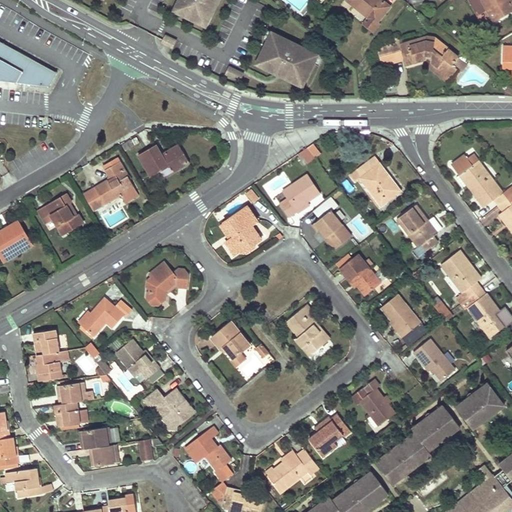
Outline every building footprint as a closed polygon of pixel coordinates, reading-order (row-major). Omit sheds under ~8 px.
[(179,0),(177,5),(182,7),(179,13),(204,25),(208,15),(211,17),(219,0),(179,0)] [(378,21),(384,14),(390,7),(381,0),(347,0),(370,18),(365,24),(373,31),(380,23),(378,21)] [(511,0),(470,0),(486,24),(490,22),(494,19),(495,20),(511,9),(511,0)] [(208,15),(204,25),(208,27),(213,17),(211,17),(208,15)] [(319,55),(273,32),(259,60),(265,63),(263,67),(277,74),(281,68),(286,71),(283,77),(298,84),(300,80),(306,83),(319,55)] [(164,38),(162,43),(174,49),(178,40),(166,34),(164,38)] [(389,44),(385,45),(379,53),(383,65),(404,59),(406,65),(424,60),(425,54),(432,55),(431,64),(449,79),(458,69),(453,64),(458,58),(459,57),(435,38),(435,43),(427,41),(428,37),(402,44),(401,41),(389,44)] [(57,74),(0,42),(0,81),(33,86),(49,88),(57,74)] [(462,72),(467,65),(458,58),(453,64),(458,69),(462,72)] [(429,67),(447,81),(449,79),(431,64),(429,67)] [(230,67),(226,73),(241,80),(244,74),(240,72),(230,67)] [(281,68),(277,74),(283,77),(286,71),(281,68)] [(178,143),(172,146),(166,150),(170,155),(164,159),(155,145),(139,155),(151,176),(170,164),(175,171),(190,162),(178,143)] [(321,153),(317,148),(313,143),(313,144),(320,153),(321,153)] [(320,153),(313,144),(306,148),(314,157),(314,158),(320,153)] [(307,162),(314,157),(306,148),(299,153),(307,162)] [(511,231),(511,184),(503,192),(474,153),(468,158),(466,154),(452,164),(459,174),(456,176),(463,186),(466,184),(470,189),(483,207),(494,199),(503,210),(498,214),(508,226),(511,231)] [(381,206),(391,198),(401,191),(374,156),(350,175),(355,181),(356,179),(378,208),(381,206)] [(105,204),(105,203),(120,194),(120,196),(135,187),(119,161),(113,165),(106,169),(109,175),(112,173),(114,176),(95,187),(95,186),(83,193),(93,211),(105,204)] [(307,174),(282,190),(287,197),(278,203),(288,217),(297,211),(295,209),(320,192),(307,174)] [(138,194),(135,187),(120,196),(124,202),(138,194)] [(249,190),(244,193),(251,202),(256,198),(249,190)] [(78,213),(75,215),(73,216),(66,205),(71,202),(66,193),(37,210),(44,223),(52,218),(62,235),(83,223),(78,213)] [(347,217),(355,214),(345,193),(338,197),(347,217)] [(338,207),(331,197),(313,211),(320,219),(311,226),(316,232),(319,230),(334,250),(351,237),(332,212),(338,207)] [(71,202),(66,205),(73,216),(75,215),(78,213),(71,202)] [(439,242),(436,238),(434,235),(438,232),(437,232),(432,226),(416,205),(397,220),(418,247),(415,250),(420,257),(439,242)] [(255,246),(254,245),(254,244),(261,239),(252,225),(257,222),(247,207),(225,222),(234,237),(231,239),(226,242),(235,254),(239,251),(246,252),(255,246)] [(18,220),(13,223),(8,226),(10,228),(6,230),(5,228),(0,230),(0,255),(3,261),(6,260),(12,256),(9,252),(30,240),(18,220)] [(234,237),(225,222),(222,225),(231,239),(234,237)] [(9,252),(12,256),(31,246),(32,245),(30,240),(9,252)] [(500,311),(493,301),(486,292),(485,293),(476,282),(477,281),(468,269),(472,266),(460,249),(441,264),(462,293),(456,297),(465,309),(468,307),(468,308),(490,337),(505,326),(496,314),(500,311)] [(366,295),(374,289),(381,282),(359,255),(353,260),(349,255),(337,266),(352,285),(355,282),(358,286),(366,295)] [(163,260),(148,272),(150,275),(146,279),(145,284),(148,288),(146,290),(145,295),(150,302),(156,302),(165,295),(165,290),(177,280),(179,283),(187,283),(188,271),(183,266),(178,265),(171,270),(163,260)] [(468,269),(477,281),(481,278),(472,266),(468,269)] [(401,338),(410,331),(420,324),(398,294),(381,307),(392,321),(398,330),(397,331),(401,338)] [(92,312),(81,324),(79,326),(92,338),(95,336),(107,322),(113,327),(124,314),(127,317),(132,311),(120,301),(115,306),(106,297),(92,312)] [(442,300),(434,306),(446,320),(454,315),(442,300)] [(313,312),(306,305),(286,322),(298,337),(296,339),(302,347),(304,345),(310,353),(325,340),(313,325),(316,323),(309,315),(313,312)] [(89,310),(79,321),(81,324),(92,312),(89,310)] [(496,314),(505,326),(509,323),(500,311),(496,314)] [(392,321),(390,323),(397,331),(398,330),(392,321)] [(229,322),(208,339),(217,351),(221,347),(224,351),(230,360),(238,354),(248,346),(229,322)] [(316,323),(313,325),(325,340),(328,338),(316,323)] [(420,324),(402,338),(408,346),(426,333),(420,324)] [(199,335),(202,330),(199,327),(196,331),(194,335),(193,339),(194,344),(198,342),(199,335)] [(40,354),(59,350),(56,329),(33,333),(35,347),(39,347),(40,354)] [(454,369),(429,338),(413,351),(428,370),(431,368),(441,379),(454,369)] [(141,352),(131,339),(116,351),(135,376),(141,372),(146,378),(159,367),(153,360),(149,362),(141,352)] [(98,353),(90,342),(85,346),(93,357),(98,353)] [(267,355),(259,345),(254,349),(262,359),(267,355)] [(37,373),(37,377),(38,381),(63,377),(60,361),(69,360),(68,349),(59,350),(40,354),(36,354),(37,364),(39,372),(37,373)] [(144,349),(141,352),(149,362),(153,360),(144,349)] [(230,360),(228,362),(233,368),(243,360),(238,354),(230,360)] [(491,359),(487,354),(481,359),(486,365),(491,359)] [(102,367),(107,374),(112,369),(107,364),(102,367)] [(107,374),(102,367),(101,367),(96,371),(99,375),(107,374)] [(105,382),(109,382),(112,381),(107,374),(99,375),(105,382)] [(374,378),(351,395),(356,401),(359,399),(379,425),(396,412),(389,402),(383,395),(377,387),(379,385),(374,378)] [(70,402),(77,401),(83,400),(82,393),(86,392),(84,381),(60,385),(62,396),(63,403),(70,402)] [(479,388),(482,391),(489,385),(487,382),(479,388)] [(466,403),(459,409),(473,428),(484,420),(480,415),(478,412),(487,404),(490,408),(494,413),(504,405),(489,385),(482,391),(479,388),(464,400),(466,403)] [(193,409),(175,386),(164,396),(157,387),(143,399),(149,406),(152,403),(167,422),(175,424),(193,409)] [(456,406),(459,409),(466,403),(464,400),(456,406)] [(60,426),(70,425),(80,423),(77,401),(70,402),(63,403),(54,405),(56,419),(59,419),(60,426)] [(412,428),(415,432),(404,440),(409,446),(392,459),(390,456),(387,453),(376,461),(391,480),(399,474),(401,477),(424,460),(422,457),(429,451),(429,450),(426,447),(434,441),(436,444),(452,433),(450,430),(457,424),(443,404),(432,413),(435,416),(437,419),(427,426),(425,424),(422,420),(412,428)] [(478,412),(480,415),(490,408),(487,404),(478,412)] [(0,438),(10,437),(9,429),(0,430),(0,422),(6,421),(4,411),(0,411),(0,438)] [(317,432),(308,438),(322,457),(336,446),(333,442),(341,436),(343,438),(350,431),(336,413),(330,418),(328,416),(318,423),(322,428),(317,432)] [(435,416),(425,424),(427,426),(437,419),(435,416)] [(0,430),(9,429),(7,421),(6,421),(0,422),(0,430)] [(318,423),(313,427),(317,432),(322,428),(318,423)] [(450,430),(452,433),(460,427),(457,424),(450,430)] [(213,425),(185,445),(197,461),(205,454),(216,469),(215,470),(223,481),(233,473),(225,463),(232,458),(220,443),(215,446),(209,438),(218,432),(213,425)] [(96,447),(109,445),(107,437),(111,436),(109,426),(78,431),(80,441),(87,440),(88,448),(96,447)] [(13,436),(10,437),(0,438),(0,456),(3,456),(4,464),(19,462),(18,454),(16,455),(15,447),(14,441),(13,436)] [(87,440),(80,441),(81,449),(88,448),(87,440)] [(404,440),(395,447),(398,450),(390,456),(392,459),(409,446),(404,440)] [(429,450),(436,444),(434,441),(426,447),(429,450)] [(151,459),(150,451),(148,442),(139,444),(141,460),(151,459)] [(110,452),(117,451),(116,444),(112,444),(109,445),(110,452)] [(91,466),(105,463),(119,461),(117,451),(110,452),(109,445),(96,447),(88,448),(89,455),(91,466)] [(272,467),(265,472),(280,491),(315,464),(303,447),(295,453),(283,462),(274,469),(272,467)] [(283,462),(295,453),(291,449),(280,458),(283,462)] [(422,457),(424,460),(431,454),(429,451),(422,457)] [(502,467),(511,479),(511,453),(507,458),(509,461),(502,467)] [(42,493),(42,489),(41,485),(33,486),(32,479),(38,478),(36,467),(5,471),(6,476),(6,482),(16,481),(17,489),(24,488),(25,495),(42,493)] [(385,491),(370,471),(359,480),(364,486),(347,499),(345,496),(343,492),(332,500),(329,496),(318,504),(321,508),(323,511),(321,511),(308,511),(363,511),(379,500),(377,497),(385,491)] [(391,480),(393,483),(401,477),(399,474),(391,480)] [(504,511),(511,506),(511,499),(509,495),(508,495),(501,485),(492,474),(462,498),(457,502),(444,511),(504,511)] [(33,486),(41,485),(40,477),(38,478),(32,479),(33,486)] [(364,486),(359,480),(350,487),(353,490),(345,496),(347,499),(364,486)] [(53,489),(50,482),(41,485),(42,489),(42,493),(53,489)] [(221,483),(211,491),(216,497),(219,495),(224,500),(222,507),(224,510),(230,511),(229,511),(260,511),(263,500),(247,497),(233,494),(234,491),(226,489),(221,483)] [(377,497),(379,500),(387,494),(385,491),(377,497)] [(109,499),(110,504),(111,511),(129,511),(130,511),(137,511),(134,493),(126,494),(127,502),(119,503),(118,498),(109,499)] [(127,502),(126,494),(118,495),(118,498),(119,503),(127,502)]
